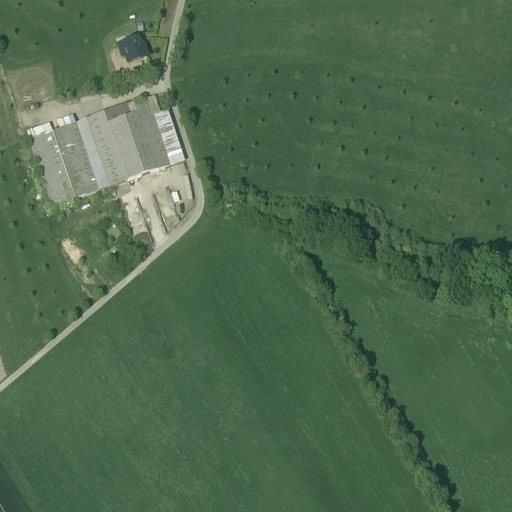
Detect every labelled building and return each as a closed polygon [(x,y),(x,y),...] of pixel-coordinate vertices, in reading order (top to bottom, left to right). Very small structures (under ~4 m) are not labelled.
[(137,42),(119,48),(123,60),(126,59),(128,65),(146,59),(141,46),(139,47),(137,42)] [(61,101),(63,109),(81,104),(79,97),(61,101)] [(154,98),(127,108),(130,118),(107,126),(126,183),(182,163),(166,115),(160,115),(154,98)] [(53,207),(126,183),(107,126),(103,115),(31,139),(53,207)] [(163,227),(177,227),(176,209),(167,209),(167,214),(163,215),(163,227)]
